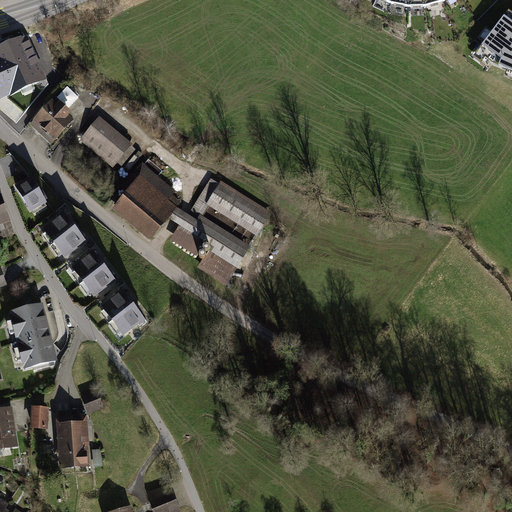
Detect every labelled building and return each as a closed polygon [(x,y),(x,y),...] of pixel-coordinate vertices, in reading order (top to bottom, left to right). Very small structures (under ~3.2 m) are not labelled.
[(511,13),(509,11),(477,53),(493,64),(511,72),(511,13)] [(0,74),(1,75),(0,75),(0,105),(13,120),(24,109),(12,95),(16,92),(10,86),(34,64),(30,59),(36,53),(26,42),(20,48),(19,47),(0,64),(0,74)] [(68,88),(57,99),(68,109),(78,98),(68,88)] [(38,123),(31,129),(48,146),(71,122),(66,117),(69,114),(60,106),(57,109),(52,104),(36,121),(38,123)] [(128,147),(98,122),(85,138),(114,162),(128,147)] [(140,179),(116,207),(151,237),(169,216),(175,209),(178,205),(170,198),(174,193),(142,166),(135,175),(140,179)] [(36,187),(32,180),(17,189),(30,211),(45,202),(44,200),(46,199),(38,186),(36,187)] [(211,180),(190,215),(199,220),(209,204),(257,234),(268,216),(211,180)] [(105,188),(108,192),(113,187),(109,183),(105,188)] [(0,195),(0,238),(14,233),(8,219),(9,219),(0,195)] [(189,217),(175,209),(169,216),(181,223),(170,240),(197,256),(206,240),(214,245),(240,261),(247,250),(199,220),(190,215),(189,217)] [(59,220),(44,231),(54,243),(76,227),(68,217),(67,219),(64,214),(58,218),(59,220)] [(76,227),(54,243),(64,256),(79,245),(79,246),(83,243),(82,242),(84,241),(81,238),(83,237),(76,227)] [(201,265),(227,281),(240,261),(214,245),(201,265)] [(96,257),(93,253),(88,257),(88,258),(74,269),(84,282),(105,266),(98,256),(96,257)] [(112,275),(105,266),(84,282),(93,295),(108,284),(109,285),(114,281),(111,277),(112,275)] [(125,296),(122,292),(117,296),(118,297),(103,308),(113,321),(134,305),(127,295),(125,296)] [(41,305),(11,313),(12,316),(11,316),(17,339),(18,338),(19,343),(18,344),(24,366),(25,366),(26,369),(56,361),(41,305)] [(134,305),(113,321),(123,334),(137,323),(138,324),(143,320),(140,315),(142,314),(134,305)] [(98,394),(83,399),(88,411),(102,405),(98,394)] [(10,409),(0,410),(0,447),(16,446),(14,434),(13,434),(11,420),(12,420),(10,409)] [(46,410),(34,409),(33,427),(45,428),(46,410)] [(71,413),(59,414),(64,468),(75,467),(71,419),(71,413)] [(81,418),(71,419),(75,467),(87,466),(83,424),(82,424),(81,418)] [(93,467),(102,466),(101,449),(92,450),(93,467)] [(169,486),(155,492),(158,499),(151,501),(153,509),(154,511),(169,511),(178,509),(169,486)]
